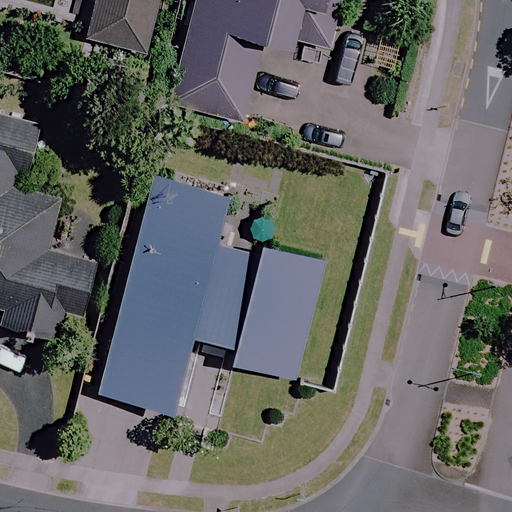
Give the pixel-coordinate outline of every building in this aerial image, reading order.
[(93,0),(84,38),(141,52),(154,0),(93,0)] [(329,0),(194,0),(170,105),(242,121),(260,41),(317,54),(329,0)] [(81,25),(0,3),(0,70),(65,88),(81,25)] [(28,191),(46,117),(0,105),(0,327),(44,338),(48,322),(78,329),(93,264),(76,260),(85,225),(55,217),(60,198),(28,191)] [(226,188),(151,169),(96,393),(170,411),(188,336),(231,347),(227,363),(290,378),(319,261),(215,235),(226,188)]
